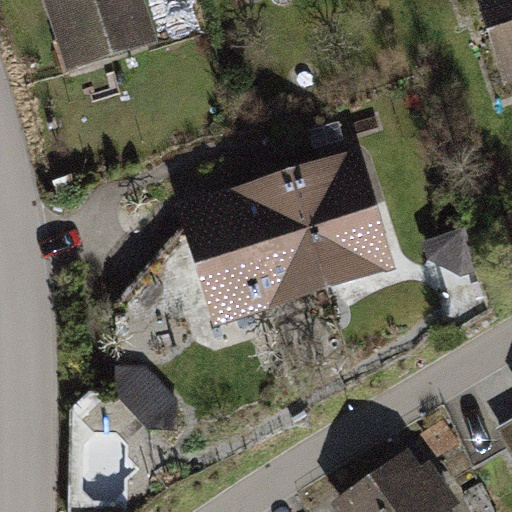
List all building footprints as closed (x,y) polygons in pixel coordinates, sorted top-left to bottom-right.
[(48,0),(72,79),(159,53),(143,0),(48,0)] [(231,0),(237,18),(296,0),(231,0)] [(511,0),(478,0),(504,85),(511,82),(511,0)] [(363,170),(301,189),(337,305),(399,286),(363,170)] [(301,189),(186,224),(222,340),(337,305),(301,189)] [(153,422),(175,400),(133,358),(110,380),(153,422)] [(511,426),(498,434),(511,458),(511,426)] [(447,511),(407,454),(333,506),(337,511),(447,511)]
